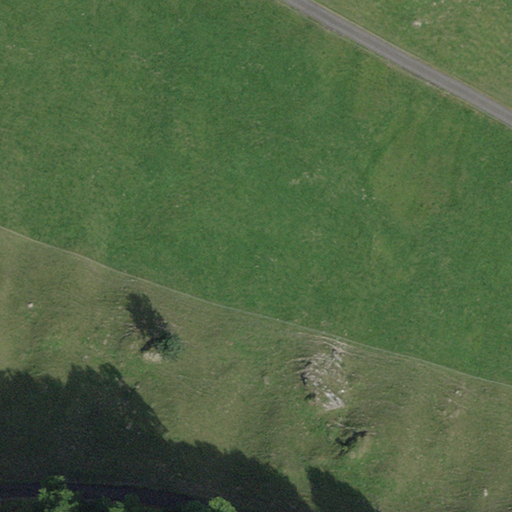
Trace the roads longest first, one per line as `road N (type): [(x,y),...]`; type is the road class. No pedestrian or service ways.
road 1 (unclassified): [(297,0),(511,119)]
road 2 (unclassified): [(233,511),(121,492),(0,488)]
